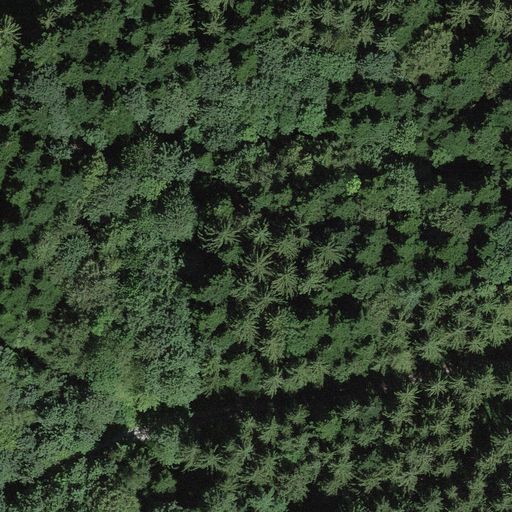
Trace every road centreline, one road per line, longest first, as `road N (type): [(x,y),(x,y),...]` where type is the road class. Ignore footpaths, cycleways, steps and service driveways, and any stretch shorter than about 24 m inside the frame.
road 1 (track): [(511,362),(157,423)]
road 2 (track): [(157,423),(62,464),(5,511)]
